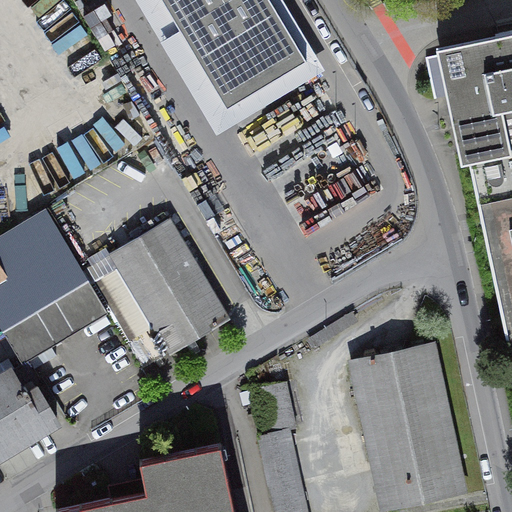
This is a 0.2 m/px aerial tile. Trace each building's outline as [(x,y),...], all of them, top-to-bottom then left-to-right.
[(162,0),(226,107),(307,59),(272,0),(162,0)] [(478,201),(511,193),(511,31),(493,35),(436,47),(447,98),(461,163),(469,161),(478,201)] [(509,348),(511,347),(511,193),(478,201),(509,348)] [(36,312),(10,327),(19,342),(28,358),(106,311),(88,281),(87,281),(44,209),(0,234),(0,268),(6,278),(13,274),(36,312)] [(168,217),(111,252),(148,313),(146,314),(170,352),(199,335),(229,317),(206,279),(205,279),(168,217)] [(431,344),(353,360),(384,506),(462,490),(446,417),(431,344)] [(11,369),(0,375),(0,454),(45,427),(35,411),(26,394),(29,392),(25,385),(39,377),(29,359),(11,370),(11,369)] [(259,434),(276,511),(308,511),(290,427),(297,426),(292,403),(287,381),(255,388),(265,433),(259,434)] [(55,510),(55,511),(235,511),(221,443),(220,442),(140,459),(139,460),(146,489),(128,493),(56,508),(55,510)]
